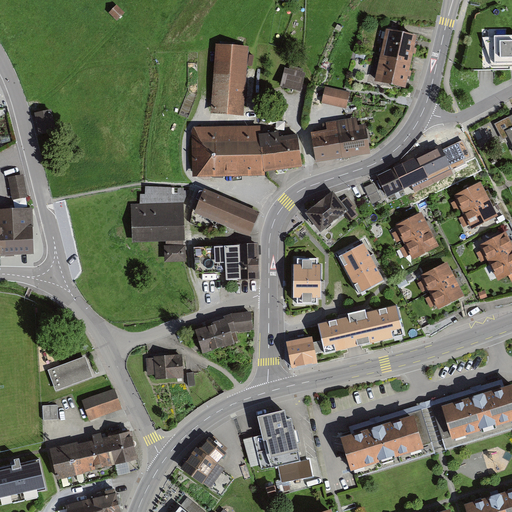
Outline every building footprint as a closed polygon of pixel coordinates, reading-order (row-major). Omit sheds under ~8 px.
[(125,14),(117,6),(109,14),(117,22),(125,14)] [(421,38),(390,31),(378,81),(409,89),(421,38)] [(511,34),(489,35),(490,67),(511,66),(511,34)] [(249,48),(218,46),(213,114),(245,116),(249,48)] [(285,69),(280,90),(301,95),(306,74),(285,69)] [(326,88),(322,105),(346,110),(350,94),(326,88)] [(50,112),(37,115),(41,134),(54,132),(50,112)] [(511,115),(500,121),(507,138),(510,136),(511,140),(511,115)] [(357,119),(337,122),(342,161),(370,157),(366,127),(358,128),(357,119)] [(260,121),(194,124),(196,173),(260,170),(260,163),(300,161),(298,130),(280,131),(280,126),(260,126),(260,121)] [(316,165),(342,161),(337,122),(326,124),(327,133),(312,135),(316,165)] [(438,150),(381,176),(392,198),(436,179),(435,176),(448,171),(438,150)] [(12,199),(28,196),(24,173),(8,176),(12,199)] [(492,201),(484,184),(459,196),(467,213),(492,201)] [(376,185),(367,188),(373,204),(383,200),(376,185)] [(187,191),(148,190),(149,196),(142,196),(142,207),(134,207),(134,242),(165,242),(167,262),(186,262),(184,241),(188,241),(185,205),(187,191)] [(260,214),(209,192),(199,215),(250,237),(260,214)] [(344,202),(335,192),(309,215),(325,234),(347,216),(349,219),(360,210),(349,198),(344,202)] [(500,217),(492,201),(467,213),(475,230),(500,217)] [(0,222),(6,222),(7,252),(35,250),(33,205),(0,206),(0,222)] [(398,226),(407,243),(432,231),(424,213),(398,226)] [(407,243),(415,261),(441,248),(432,231),(407,243)] [(484,245),(492,264),(511,254),(511,239),(509,233),(484,245)] [(359,294),(384,281),(376,265),(373,261),(371,257),(364,243),(339,256),(359,294)] [(226,273),(226,282),(258,281),(257,246),(194,249),(195,275),(226,273)] [(511,254),(492,264),(501,282),(511,276),(511,254)] [(318,306),(318,300),(321,300),(321,292),(322,287),(322,283),(322,266),(318,265),(318,260),(297,259),(297,265),(294,265),(293,299),(297,300),(297,306),(318,306)] [(425,276),(433,294),(460,282),(452,264),(425,276)] [(418,280),(426,297),(433,295),(425,277),(418,280)] [(433,294),(441,311),(468,299),(460,282),(433,294)] [(324,353),(325,356),(355,349),(404,338),(398,308),(366,315),(366,313),(348,316),(349,319),(343,320),(339,321),(318,326),(322,342),(324,353)] [(226,317),(197,326),(203,350),(236,340),(235,329),(254,326),(252,309),(225,313),(226,317)] [(292,369),(318,363),(316,355),(324,353),(322,342),(314,344),(312,338),(286,344),(292,369)] [(85,357),(48,371),(56,392),(93,378),(85,357)] [(183,358),(149,361),(151,384),(185,382),(183,358)] [(511,384),(446,405),(457,439),(511,422),(511,384)] [(114,391),(87,402),(94,420),(121,409),(114,391)] [(59,404),(44,405),(44,420),(59,420),(59,404)] [(290,411),(262,417),(266,436),(258,438),(264,470),(278,467),(281,483),(313,476),(311,462),(303,464),(297,433),(294,434),(290,411)] [(417,416),(346,435),(355,469),(426,449),(417,416)] [(133,429),(52,447),(59,477),(140,458),(133,429)] [(225,466),(218,461),(227,450),(218,442),(217,441),(210,434),(201,444),(199,446),(196,444),(181,466),(203,482),(203,481),(211,486),(225,466)] [(40,459),(0,468),(0,505),(39,497),(38,492),(47,490),(40,459)] [(93,496),(66,503),(68,511),(122,511),(115,486),(92,492),(93,496)] [(511,511),(511,489),(469,504),(471,511),(511,511)] [(204,511),(187,498),(181,506),(188,511),(204,511)]
